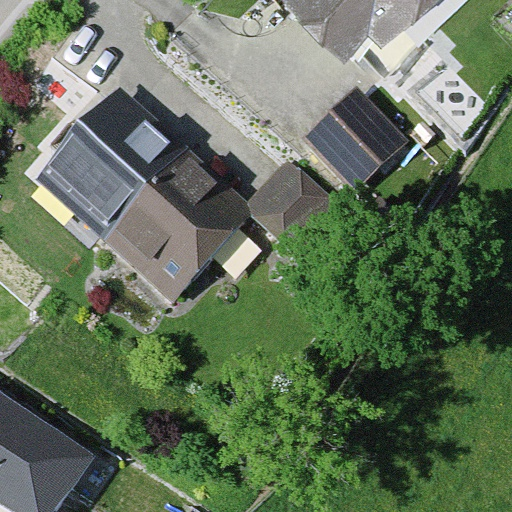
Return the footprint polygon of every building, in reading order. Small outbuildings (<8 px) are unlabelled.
[(426,0),(269,0),(328,60),(353,36),(370,54),(426,0)] [(94,251),(177,158),(110,100),(28,193),(94,251)] [(299,155),(350,205),(403,151),(352,101),(299,155)] [(177,158),(94,251),(161,310),(244,216),(177,158)] [(288,172),(266,194),(311,238),(333,216),(288,172)] [(290,260),(311,238),(266,194),(245,216),(290,260)] [(64,511),(94,468),(0,403),(0,511),(64,511)]
